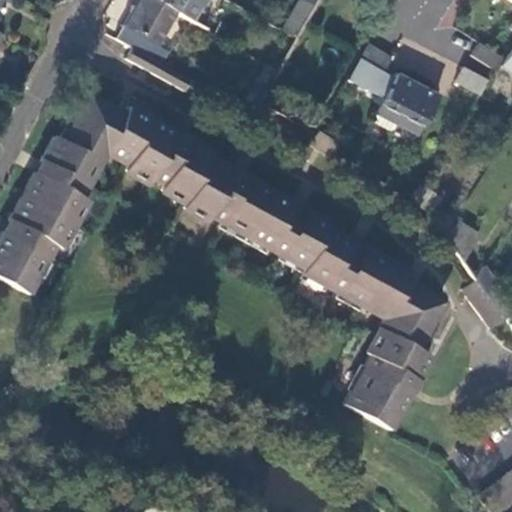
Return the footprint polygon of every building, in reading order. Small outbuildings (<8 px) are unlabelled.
[(122,19),(126,0),(113,0),(110,16),(122,19)] [(146,0),(134,0),(111,41),(129,50),(143,58),(155,64),(162,51),(152,45),(166,21),(170,14),(146,0)] [(146,0),(170,14),(180,19),(186,22),(194,7),(199,6),(202,0),(146,0)] [(291,39),(309,6),(298,0),(296,0),(278,32),(291,39)] [(200,11),(199,6),(194,7),(186,22),(194,27),(202,12),(200,11)] [(175,26),(180,19),(170,14),(166,21),(175,26)] [(468,57),(491,72),(499,61),(475,45),(468,57)] [(388,61),(364,46),(356,62),(379,76),(388,61)] [(511,46),(499,66),(511,76),(511,46)] [(155,64),(143,58),(136,69),(181,95),(188,83),(155,64)] [(263,88),(273,71),(260,63),(251,82),(263,88)] [(487,83),(462,68),(452,84),(476,99),(487,83)] [(392,76),(372,116),(393,127),(414,139),(434,101),(392,76)] [(252,107),(256,101),(263,88),(251,82),(241,101),(252,107)] [(0,239),(0,285),(26,300),(28,297),(106,158),(149,182),(148,184),(185,204),(183,208),(218,228),(219,226),(241,239),(240,240),(278,262),(279,260),(303,273),(300,279),(332,298),(334,296),(380,321),(375,331),(380,334),(338,409),(382,433),(405,393),(425,358),(411,351),(422,330),(436,306),(413,293),(401,286),(406,277),(405,276),(358,251),(346,244),(324,232),(327,228),(300,213),(288,206),(242,181),(229,174),(208,162),(211,158),(184,143),(126,112),(122,120),(108,112),(88,101),(62,146),(55,142),(47,156),(1,238),(0,239)] [(393,127),(372,116),(367,124),(388,136),(393,127)] [(336,148),(314,134),(306,147),(327,161),(336,148)] [(443,240),(460,265),(476,238),(453,223),(443,240)] [(511,313),(477,271),(468,284),(469,286),(500,322),(511,313)] [(500,322),(469,286),(457,295),(488,332),(500,322)] [(511,471),(477,498),(487,511),(504,511),(511,506),(511,471)]
